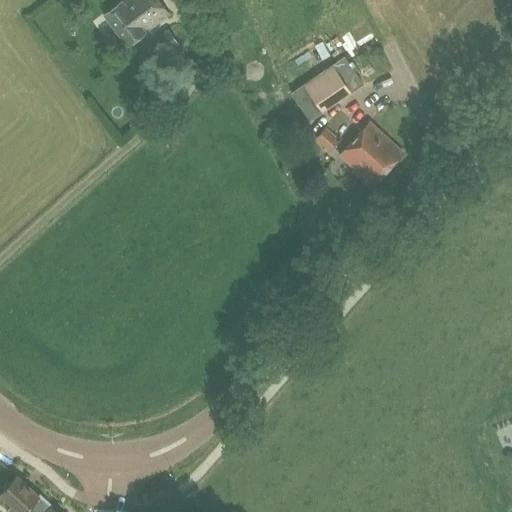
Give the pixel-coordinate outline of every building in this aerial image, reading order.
[(161,0),(124,0),(105,16),(129,46),(171,12),(161,0)] [(180,45),(168,31),(146,47),(158,61),(180,45)] [(329,54),(322,41),(314,45),(321,58),(329,54)] [(344,55),(290,92),(309,120),(363,84),(344,55)] [(404,137),(418,132),(413,120),(399,125),(404,137)] [(373,185),(404,153),(371,122),(341,154),(373,185)] [(315,136),(329,150),(339,139),(325,126),(315,136)] [(58,511),(53,508),(55,506),(41,494),(40,495),(18,476),(1,495),(19,511),(26,511),(27,511),(58,511)]
